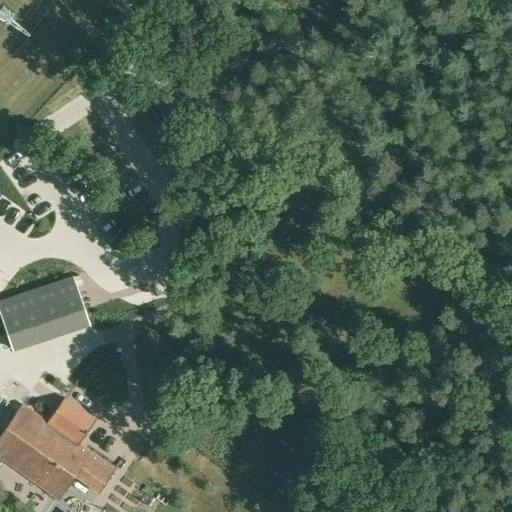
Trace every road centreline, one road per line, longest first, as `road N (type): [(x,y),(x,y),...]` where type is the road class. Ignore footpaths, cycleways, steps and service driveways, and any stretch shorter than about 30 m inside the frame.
road 1 (unclassified): [(511,296),(120,18),(138,0)]
road 2 (track): [(338,173),(504,0)]
